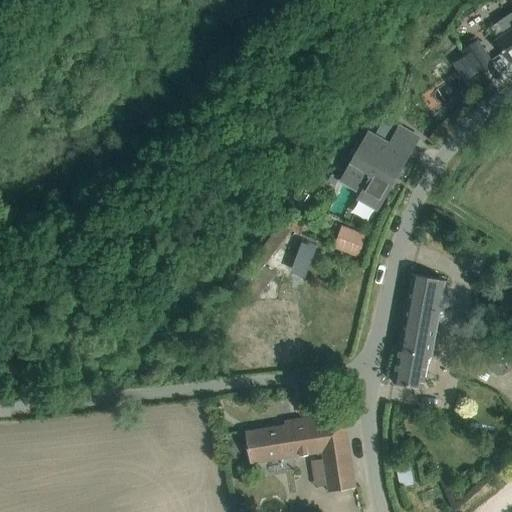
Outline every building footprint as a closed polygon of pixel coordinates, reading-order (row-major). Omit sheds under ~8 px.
[(511,13),(491,27),(503,44),(501,45),(510,59),(511,58),(511,13)] [(464,50),(465,52),(478,71),(494,60),(479,39),(464,50)] [(399,171),(408,156),(383,142),(375,156),(361,148),(344,178),(382,200),(391,184),(393,185),(400,172),(399,171)] [(414,273),(394,382),(424,387),(430,354),(433,354),(447,280),(414,273)] [(286,424),(246,431),(251,462),(321,451),(328,491),(357,486),(345,411),(286,420),(286,424)]
